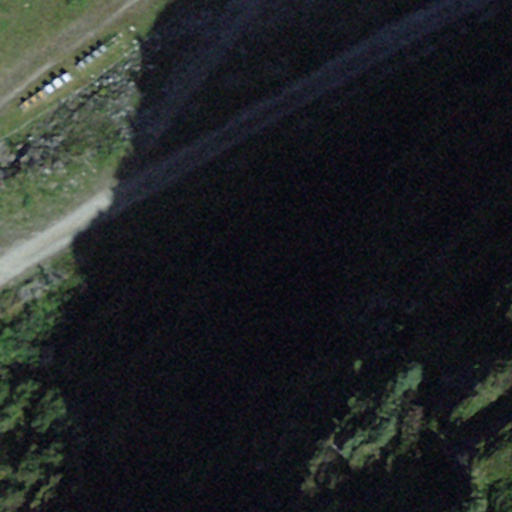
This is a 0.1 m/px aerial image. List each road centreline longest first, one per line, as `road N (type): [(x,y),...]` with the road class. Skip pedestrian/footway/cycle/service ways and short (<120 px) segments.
road 1 (track): [(0,269),(463,0)]
road 2 (track): [(0,112),(163,0)]
